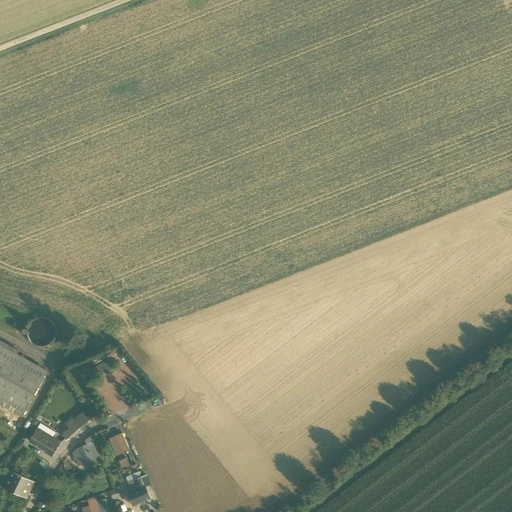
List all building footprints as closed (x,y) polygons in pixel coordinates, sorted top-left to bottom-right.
[(56,334),(55,328),(53,323),(48,319),(42,317),(36,318),(31,322),(28,327),(27,333),(28,339),(32,343),(38,346),(44,346),(50,344),(54,340),(56,334)] [(0,404),(21,416),(46,371),(17,354),(19,351),(0,340),(0,404)] [(106,361),(103,363),(104,365),(103,366),(107,372),(111,369),(106,361)] [(103,363),(95,367),(100,376),(107,372),(103,366),(104,365),(103,363)] [(74,433),(79,428),(71,419),(65,424),(69,428),(74,433)] [(44,451),(52,456),(60,442),(37,428),(30,440),(45,449),(44,451)] [(69,428),(61,435),(66,439),(74,433),(69,428)] [(122,433),(115,436),(122,452),(129,449),(122,433)] [(90,435),(84,440),(86,445),(92,442),(96,441),(93,434),(90,435)] [(117,455),(122,452),(115,436),(109,438),(117,455)] [(84,463),(86,467),(95,463),(93,458),(98,455),(92,442),(86,445),(77,449),(73,453),(78,465),(84,463)] [(119,461),(122,468),(130,465),(126,457),(119,461)] [(3,486),(12,490),(16,492),(26,497),(34,482),(10,471),(3,486)] [(138,472),(130,475),(132,480),(134,480),(140,477),(138,472)] [(146,475),(141,477),(140,477),(134,480),(138,490),(145,487),(146,487),(151,485),(146,475)] [(58,482),(60,488),(70,484),(68,479),(58,482)] [(132,480),(128,482),(132,492),(138,490),(134,480),(132,480)] [(127,495),(132,506),(151,498),(146,487),(145,487),(138,490),(132,492),(127,495)] [(120,498),(117,489),(110,491),(112,500),(120,498)] [(89,506),(90,511),(99,511),(97,502),(96,496),(87,499),(89,506)] [(109,511),(106,499),(97,502),(99,511),(109,511)]
